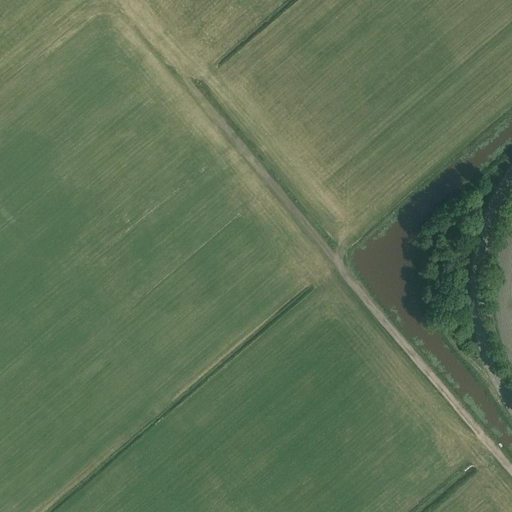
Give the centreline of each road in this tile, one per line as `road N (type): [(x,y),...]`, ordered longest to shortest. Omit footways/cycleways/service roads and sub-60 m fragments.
road 1 (track): [(511,470),(191,88),(140,0)]
road 2 (tertiary): [(511,401),(489,358),(479,294),(483,249),(511,175)]
